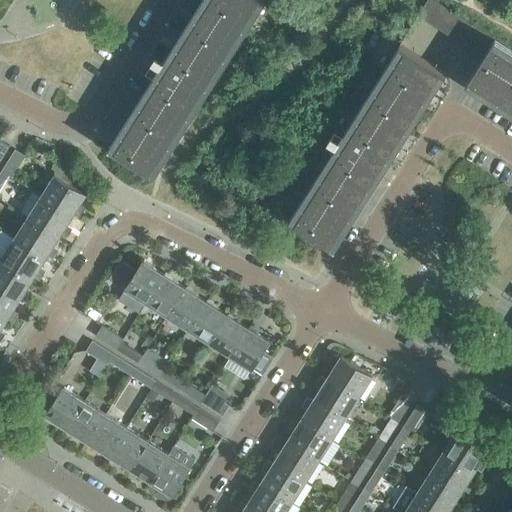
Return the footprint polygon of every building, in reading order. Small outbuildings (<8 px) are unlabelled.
[(260,0),(262,0),(266,2),(267,1),(264,0),(209,0),(170,61),(156,52),(152,59),(160,64),(155,72),(161,76),(115,149),(109,146),(108,147),(155,177),(156,175),(151,172),(260,0)] [(436,0),(428,0),(419,15),(428,21),(440,2),(436,0)] [(440,2),(428,21),(437,27),(449,8),(440,2)] [(449,8),(437,27),(446,32),(458,14),(449,8)] [(458,14),(446,32),(455,38),(467,20),(458,14)] [(467,20),(455,38),(465,44),(477,26),(467,20)] [(477,26),(465,44),(474,51),(486,32),(477,26)] [(486,32),(474,51),(484,57),(496,38),(486,32)] [(496,38),(484,57),(466,85),(467,85),(470,80),(495,97),(511,107),(511,54),(494,43),(497,39),(496,38)] [(289,219),(335,249),(336,247),(331,244),(386,158),(391,162),(392,160),(386,157),(441,71),(447,74),(447,73),(401,44),(400,45),(405,48),(350,135),(344,131),(340,138),(336,145),(341,148),(294,221),(289,218),(289,219)] [(0,161),(10,146),(5,142),(0,139),(0,161)] [(20,152),(16,149),(2,171),(12,177),(26,156),(20,152)] [(60,177),(55,174),(42,195),(73,215),(74,213),(80,216),(84,210),(79,206),(87,194),(70,183),(77,172),(67,166),(60,177)] [(28,216),(60,237),(61,234),(66,237),(70,231),(65,227),(73,215),(42,195),(28,216)] [(15,237),(47,258),(48,255),(53,258),(57,252),(52,249),(60,237),(28,216),(15,237)] [(1,259),(33,279),(35,277),(39,280),(44,273),(39,270),(47,258),(15,237),(1,259)] [(0,260),(0,287),(20,300),(21,297),(26,300),(30,294),(26,291),(33,279),(1,259),(0,260)] [(143,260),(125,289),(147,302),(164,274),(143,260)] [(164,274),(147,302),(168,316),(186,287),(164,274)] [(0,317),(7,321),(8,318),(13,321),(17,315),(12,312),(20,300),(0,287),(0,317)] [(186,287),(168,316),(189,329),(207,301),(186,287)] [(207,301),(189,329),(210,342),(228,314),(207,301)] [(228,314),(210,342),(231,356),(249,328),(228,314)] [(117,349),(122,342),(124,339),(102,325),(99,330),(96,335),(117,349)] [(249,328),(231,356),(252,369),(253,368),(263,374),(274,357),(264,350),(270,341),(269,340),(249,328)] [(110,360),(114,354),(93,340),(90,344),(86,350),(107,364),(110,360)] [(139,352),(122,342),(117,349),(134,359),(139,352)] [(143,355),(138,362),(155,373),(160,375),(164,368),(169,361),(148,347),(143,355)] [(131,364),(114,354),(110,360),(126,371),(131,364)] [(328,377),(359,397),(372,376),(341,356),(340,358),(335,355),(331,361),(336,364),(328,377)] [(152,378),(135,367),(131,374),(148,385),(152,378)] [(160,375),(176,386),(181,379),(164,368),(160,375)] [(314,398),(346,417),(359,397),(328,377),(327,379),(322,375),(318,382),(322,385),(314,398)] [(173,391),(157,381),(152,388),(169,398),(173,391)] [(181,389),(197,399),(202,392),(185,382),(181,389)] [(85,399),(64,386),(46,414),(47,415),(47,414),(67,427),(85,399)] [(201,402),(223,415),(226,411),(229,405),(208,392),(201,402)] [(194,405),(177,394),(173,401),(190,411),(194,405)] [(407,397),(402,394),(389,415),(399,422),(412,400),(407,397)] [(301,418),(332,439),(346,417),(314,398),(313,400),(308,397),(304,403),(309,406),(301,418)] [(106,413),(85,399),(67,427),(89,441),(106,413)] [(418,404),(404,425),(414,432),(428,410),(418,404)] [(219,420),(198,407),(192,417),(213,431),(216,425),(219,420)] [(128,426),(106,413),(89,441),(110,454),(128,426)] [(288,440),(319,460),(332,439),(301,418),(300,421),(295,418),(291,424),(296,427),(288,440)] [(385,443),(396,426),(389,422),(378,439),(385,443)] [(148,439),(128,426),(110,454),(131,467),(148,439)] [(444,451),(475,470),(477,468),(482,471),(486,465),(481,462),(489,449),(458,429),(444,451)] [(401,430),(390,446),(398,451),(408,434),(401,430)] [(169,453),(148,439),(131,467),(151,481),(169,453)] [(274,461),(305,481),(319,460),(288,440),(286,442),(281,439),(278,445),(282,448),(274,461)] [(372,464),(383,447),(376,443),(365,459),(372,464)] [(388,450),(377,467),(385,472),(395,455),(388,450)] [(431,472),(462,492),(463,489),(469,493),(473,486),(467,483),(475,470),(444,451),(431,472)] [(191,466),(169,453),(151,481),(172,494),(173,494),(191,466)] [(261,482),(292,502),(305,481),(274,461),(273,463),(268,459),(264,466),(269,469),(261,482)] [(359,485),(369,468),(362,464),(352,480),(359,485)] [(374,471),(364,488),(371,493),(382,476),(374,471)] [(417,493),(447,511),(449,511),(450,511),(452,511),(456,511),(459,507),(454,504),(462,492),(431,472),(417,493)] [(247,503),(262,511),(285,511),(292,502),(261,482),(259,484),(255,481),(251,487),(255,490),(247,503)] [(345,506),(356,489),(349,485),(338,502),(345,506)] [(361,493),(351,510),(354,511),(359,511),(369,497),(361,493)] [(405,511),(447,511),(417,493),(405,511)] [(262,511),(247,503),(246,504),(242,502),(238,508),(242,511),(241,511),(262,511)]
